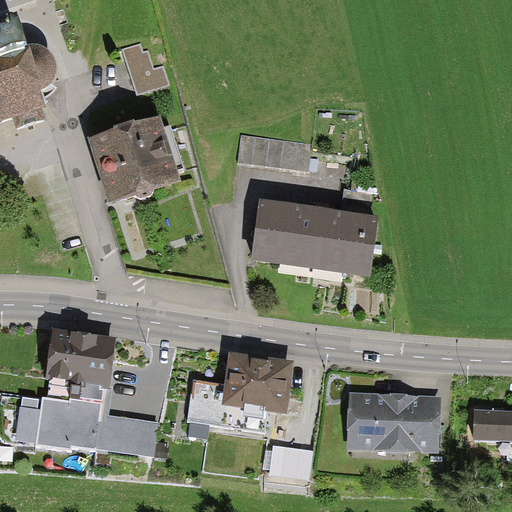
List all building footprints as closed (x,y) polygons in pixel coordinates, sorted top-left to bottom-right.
[(0,130),(2,128),(45,116),(41,101),(56,89),(57,67),(43,51),(26,49),(19,25),(0,30),(0,130)] [(153,47),(124,54),(137,100),(167,92),(153,47)] [(163,122),(90,143),(108,209),(184,186),(163,122)] [(301,144),(244,136),(240,167),(297,173),(301,144)] [(380,223),(261,203),(254,265),(373,283),(380,223)] [(118,345),(52,336),(47,387),(71,389),(111,394),(118,345)] [(297,365),(231,355),(227,385),(224,410),(271,416),(291,419),(297,365)] [(224,410),(227,385),(194,381),(190,424),(268,436),(271,416),(224,410)] [(111,394),(71,389),(70,404),(43,400),(37,449),(75,455),(76,452),(156,464),(162,426),(109,418),(114,395),(111,394)] [(443,401),(351,395),(348,458),(440,462),(443,401)] [(511,414),(475,413),(475,445),(511,446),(511,414)] [(316,452),(274,448),(270,480),(312,486),(316,452)]
